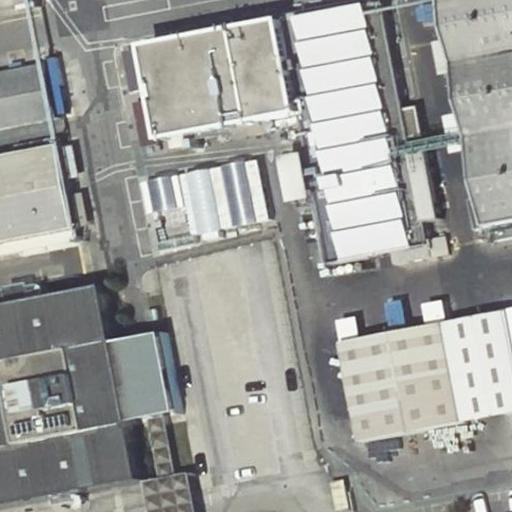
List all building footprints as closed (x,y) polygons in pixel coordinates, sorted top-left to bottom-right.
[(511,0),(448,0),(487,201),(474,203),(479,233),(493,230),(495,246),(511,241),(511,0)] [(408,118),(387,9),(152,54),(162,102),(170,146),(305,120),(312,162),(321,208),(324,219),(329,246),(333,270),(373,263),(397,258),(434,251),(429,229),(416,158),(412,138),(408,118)] [(132,57),(142,106),(162,102),(152,54),(132,57)] [(0,135),(49,126),(39,74),(0,81),(0,135)] [(423,115),(408,118),(412,138),(427,136),(423,115)] [(0,248),(72,234),(58,155),(0,166),(0,248)] [(431,156),(416,158),(429,229),(444,226),(431,156)] [(321,208),(312,162),(292,166),(301,212),(321,208)] [(270,163),(248,163),(248,223),(270,223),(270,163)] [(184,177),(199,241),(242,231),(227,167),(184,177)] [(147,212),(174,210),(171,178),(145,180),(147,212)] [(329,246),(324,219),(303,223),(308,250),(329,246)] [(436,264),(434,251),(397,258),(399,271),(436,264)] [(373,263),(333,270),(336,283),(375,275),(373,263)] [(0,315),(0,511),(139,485),(131,427),(178,415),(163,345),(115,354),(104,296),(0,315)] [(511,339),(509,324),(450,335),(467,434),(511,426),(511,339)] [(450,335),(349,353),(366,452),(467,434),(450,335)] [(147,511),(194,511),(190,481),(144,491),(147,511)] [(330,486),(335,511),(350,511),(345,483),(330,486)]
